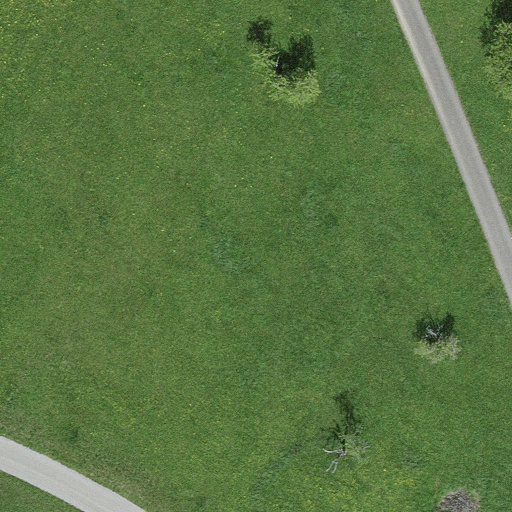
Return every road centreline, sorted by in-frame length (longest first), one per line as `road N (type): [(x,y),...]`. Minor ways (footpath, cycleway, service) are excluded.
road 1 (unclassified): [(400,0),(511,278)]
road 2 (unclassified): [(114,511),(0,455)]
